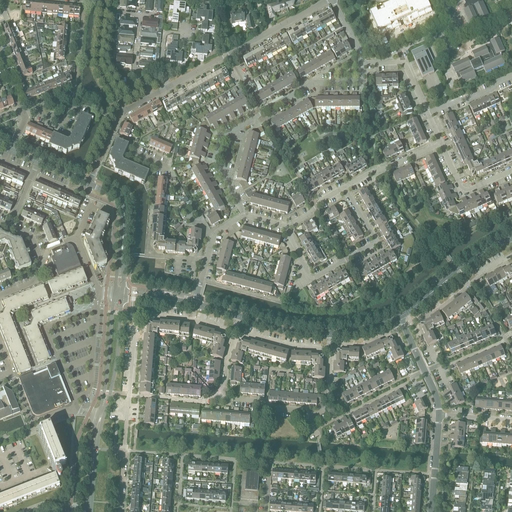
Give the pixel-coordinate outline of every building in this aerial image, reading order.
[(120,3),(120,8),(126,9),(126,0),(117,0),(117,3),(120,3)] [(164,0),(157,0),(158,1),(155,1),(154,7),(158,6),(157,12),(162,12),(164,0)] [(179,0),(179,3),(179,11),(181,11),(181,14),(184,14),(188,14),(189,8),(185,8),(185,4),(184,4),(184,0),(179,0)] [(397,0),(392,3),(392,4),(390,5),(389,4),(377,10),(370,13),(380,36),(401,27),(400,22),(399,23),(399,21),(409,16),(410,18),(412,22),(433,12),(427,0),(397,0)] [(482,22),(490,18),(483,2),(482,2),(481,0),(455,0),(457,5),(465,2),(466,4),(465,5),(467,9),(464,10),(471,26),(482,21),(482,22)] [(287,7),(287,8),(292,6),(291,1),(287,1),(272,4),(272,5),(267,6),(270,19),(272,18),(275,17),(274,14),(275,14),(274,12),(280,11),(279,8),(282,8),(284,8),(284,7),(287,7)] [(26,2),(25,5),(23,5),(22,10),(25,10),(25,11),(30,12),(31,3),(26,2)] [(177,11),(179,11),(179,3),(174,3),(173,7),(169,6),(169,9),(169,12),(176,13),(177,11)] [(202,19),(204,5),(200,5),(200,11),(197,11),(197,15),(193,15),(192,21),(200,21),(200,19),(202,19)] [(204,19),(204,22),(212,22),(213,13),(206,12),(206,6),(204,5),(202,19),(204,19)] [(238,23),(239,26),(248,24),(249,29),(253,29),(251,16),(246,17),(244,18),(242,10),(240,11),(239,11),(236,12),(238,23)] [(327,10),(325,11),(331,22),(336,19),(331,12),(328,13),(327,10)] [(325,15),(322,17),(326,25),(331,22),(325,11),(323,12),(325,15)] [(176,15),(176,13),(169,12),(168,18),(172,18),(172,22),(178,23),(179,15),(176,15)] [(238,23),(236,12),(233,13),(232,12),(230,13),(231,20),(228,21),(228,20),(224,21),(226,34),(231,33),(229,25),(238,23)] [(317,15),(315,16),(322,27),(326,25),(322,17),(319,18),(317,15)] [(131,17),(130,17),(121,16),(120,25),(136,27),(136,23),(136,22),(136,21),(136,20),(135,19),(134,18),(133,17),(132,17),(131,17)] [(315,21),(313,22),(317,30),(322,27),(315,16),(313,17),(315,21)] [(142,23),(142,27),(157,28),(158,19),(149,18),(148,18),(147,18),(146,18),(145,19),(144,19),(144,20),(143,20),(143,21),(143,22),(142,22),(142,23)] [(308,20),(306,21),(312,32),(317,30),(313,22),(310,24),(308,20)] [(306,26),(303,27),(307,35),(312,32),(306,21),(304,22),(306,26)] [(204,22),(204,24),(202,23),(201,31),(207,32),(207,28),(211,28),(211,25),(214,25),(214,23),(212,22),(204,22)] [(6,32),(14,29),(12,24),(3,27),(6,32)] [(298,25),(296,26),(303,38),(307,35),(303,27),(300,29),(298,25)] [(296,31),(293,32),(298,40),(303,38),(296,26),(294,27),(296,31)] [(16,34),(14,29),(6,32),(7,37),(16,34)] [(157,38),(157,31),(142,30),(141,37),(153,38),(157,38)] [(293,43),(298,40),(293,32),(291,34),(289,30),(286,31),(293,43)] [(286,46),(291,44),(285,32),(283,34),(285,37),(282,39),(286,46)] [(7,37),(9,42),(18,39),(21,38),(19,33),(16,34),(7,37)] [(135,37),(123,36),(119,36),(119,43),(134,45),(135,37)] [(204,46),(212,47),(212,41),(208,40),(209,37),(203,36),(202,44),(204,44),(204,46)] [(282,49),(286,46),(282,39),(279,40),(277,37),(275,38),(282,49)] [(21,38),(18,39),(9,42),(11,47),(20,44),(23,43),(21,38)] [(277,52),(282,49),(275,38),(273,39),(275,42),(272,44),(277,52)] [(499,38),(489,42),(490,44),(472,52),(474,58),(469,61),(468,58),(452,65),(455,73),(456,73),(458,79),(461,78),(463,83),(476,77),(475,74),(484,69),(485,73),(505,64),(503,59),(505,58),(502,52),(505,51),(499,38)] [(342,45),(346,52),(351,50),(346,41),(344,42),(345,43),(342,45)] [(272,54),(277,52),(272,44),(270,45),(268,42),(266,43),(272,54)] [(167,52),(174,53),(175,51),(177,51),(178,44),(172,43),(171,47),(167,46),(167,52)] [(267,57),(272,54),(266,43),(264,44),(266,48),(263,49),(267,57)] [(22,49),(20,44),(11,47),(13,52),(22,49)] [(414,58),(423,78),(434,73),(432,67),(435,65),(426,45),(427,45),(427,44),(411,52),(414,58)] [(197,61),(201,61),(202,48),(200,48),(200,45),(192,45),(191,54),(195,55),(198,55),(197,61)] [(342,55),(346,52),(342,45),(338,47),(338,46),(337,46),(342,55)] [(204,48),(202,48),(201,61),(203,62),(204,56),(207,56),(207,52),(211,53),(212,47),(204,46),(204,48)] [(342,55),(337,46),(335,47),(334,46),(331,48),(337,58),(342,55)] [(263,59),(267,57),(263,49),(260,51),(258,47),(256,48),(263,59)] [(256,53),(253,54),(258,62),(263,59),(256,48),(254,49),(256,53)] [(24,54),(22,49),(13,52),(15,57),(24,54)] [(154,58),(155,50),(146,49),(146,54),(142,53),(141,57),(154,58)] [(326,54),(331,62),(333,61),(334,62),(336,61),(330,51),(326,54)] [(174,55),(174,53),(167,52),(166,58),(170,59),(170,62),(176,63),(176,55),(174,55)] [(249,52),(247,53),(253,65),(255,63),(257,67),(260,66),(258,62),(253,54),(251,56),(249,52)] [(15,57),(18,63),(26,59),(25,57),(28,56),(27,53),(24,54),(15,57)] [(64,60),(65,54),(55,53),(54,53),(53,61),(56,62),(56,59),(62,60),(62,63),(64,62),(64,60)] [(176,55),(176,63),(181,64),(182,60),(186,60),(186,54),(179,53),(178,56),(176,55)] [(248,67),(253,65),(247,53),(245,54),(247,58),(244,59),(248,67)] [(328,66),(330,65),(329,64),(331,62),(326,54),(322,56),(328,66)] [(117,65),(132,66),(133,58),(118,56),(117,65)] [(326,67),(328,66),(322,56),(318,59),(323,67),(325,66),(326,67)] [(28,64),(26,59),(18,63),(19,67),(28,64)] [(140,68),(153,69),(154,63),(152,63),(151,60),(148,59),(148,62),(141,62),(140,68)] [(320,68),(323,67),(318,59),(313,61),(319,71),(321,70),(320,68)] [(319,71),(313,61),(309,63),(314,72),(317,71),(317,72),(319,71)] [(314,72),(309,63),(305,66),(311,76),(313,74),(312,73),(314,72)] [(30,69),(28,64),(19,67),(21,73),(30,69)] [(309,77),(311,76),(305,66),(301,68),(306,77),(308,75),(309,77)] [(229,78),(225,70),(222,72),(220,68),(218,69),(224,80),(229,78)] [(306,77),(301,68),(297,71),(302,81),(305,79),(304,78),(306,77)] [(32,74),(30,69),(21,73),(24,78),(32,74)] [(215,75),(219,83),(224,80),(218,69),(216,70),(218,74),(215,75)] [(70,71),(63,74),(67,84),(72,82),(69,76),(71,75),(70,71)] [(57,75),(58,78),(62,86),(67,84),(63,74),(62,73),(57,75)] [(219,83),(215,75),(212,77),(210,73),(208,74),(214,86),(219,83)] [(298,82),(293,73),(288,76),(293,84),(295,83),(296,84),(298,83),(298,82)] [(210,88),(214,86),(208,74),(206,75),(208,79),(205,80),(210,88)] [(291,85),(293,84),(288,76),(284,78),(290,88),(292,87),(291,85)] [(58,78),(53,80),(57,88),(62,86),(58,78)] [(199,79),(205,91),(210,88),(205,80),(203,82),(201,78),(199,79)] [(288,89),(290,88),(284,78),(280,80),(285,89),(287,88),(288,89)] [(200,93),(205,91),(199,79),(197,80),(199,84),(196,86),(200,93)] [(53,80),(48,82),(51,90),(57,88),(53,80)] [(283,90),(285,89),(280,80),(276,83),(281,93),(283,92),(283,90)] [(48,82),(43,84),(46,92),(51,90),(48,82)] [(189,85),(195,96),(200,93),(196,86),(193,87),(191,83),(189,85)] [(279,94),(281,93),(276,83),(271,85),(276,94),(279,93),(279,94)] [(43,84),(38,86),(41,94),(46,92),(43,84)] [(191,99),(195,96),(189,85),(187,86),(189,89),(186,91),(191,99)] [(274,95),(276,94),(271,85),(267,88),(273,98),(275,96),(274,95)] [(38,86),(33,88),(36,96),(41,94),(38,86)] [(511,86),(498,93),(502,102),(511,98),(511,86)] [(33,88),(28,90),(31,98),(36,96),(33,88)] [(271,99),(273,98),(267,88),(263,90),(268,99),(270,97),(271,99)] [(180,90),(186,101),(191,99),(186,91),(184,92),(182,89),(180,90)] [(31,98),(28,90),(23,92),(26,100),(31,98)] [(181,104),(186,101),(180,90),(178,91),(180,94),(177,96),(181,104)] [(266,100),(268,99),(263,90),(259,93),(265,103),(267,101),(266,100)] [(265,103),(259,93),(255,95),(260,104),(262,102),(263,104),(265,103)] [(170,95),(176,106),(181,104),(177,96),(174,97),(172,94),(170,95)] [(493,94),(491,95),(496,105),(501,103),(497,94),(494,95),(493,94)] [(170,100),(167,101),(172,109),(176,106),(170,95),(168,96),(170,100)] [(239,99),(244,107),(246,106),(249,110),(251,109),(247,103),(249,102),(245,95),(243,96),(239,99)] [(398,104),(399,103),(408,99),(405,95),(396,99),(397,100),(396,102),(397,105),(398,104)] [(490,97),(488,98),(492,107),(496,105),(491,95),(489,96),(490,97)] [(11,97),(5,99),(9,107),(14,105),(11,97)] [(481,101),(479,102),(483,111),(487,109),(483,98),(480,99),(481,101)] [(485,98),(483,98),(487,109),(492,107),(488,98),(485,99),(485,98)] [(5,99),(0,101),(4,109),(9,107),(5,99)] [(165,103),(163,99),(161,100),(167,112),(172,109),(167,101),(165,103)] [(239,99),(235,101),(242,114),(244,113),(242,109),(244,107),(239,99)] [(313,109),(308,100),(307,99),(305,100),(306,102),(304,103),(309,111),(313,109)] [(400,107),(400,109),(410,104),(408,99),(399,103),(398,104),(400,107)] [(158,101),(153,104),(157,112),(162,109),(158,101)] [(231,103),(236,112),(238,111),(240,115),(242,114),(235,101),(231,103)] [(479,113),(474,102),(472,103),(472,105),(470,106),(475,118),(480,116),(479,113)] [(483,111),(479,102),(476,103),(476,102),(474,102),(479,113),(483,111)] [(231,103),(227,106),(234,119),(236,117),(233,113),(236,112),(231,103)] [(305,114),(309,111),(304,103),(302,104),(301,103),(299,104),(305,114)] [(153,104),(149,107),(153,114),(157,112),(153,104)] [(305,114),(299,104),(297,105),(298,106),(296,108),(301,116),(305,114)] [(412,110),(410,104),(400,109),(401,109),(400,109),(403,117),(413,113),(411,110),(412,110)] [(234,119),(227,106),(222,108),(227,117),(230,116),(232,120),(234,119)] [(148,117),(153,114),(149,107),(144,109),(148,117)] [(222,108),(218,111),(226,123),(228,122),(225,118),(227,117),(222,108)] [(296,119),(301,116),(296,108),(293,109),(293,108),(291,109),(296,119)] [(143,119),(148,117),(144,109),(139,112),(143,119)] [(292,121),(296,119),(291,109),(289,110),(289,111),(287,112),(292,121)] [(214,113),(219,122),(221,120),(224,125),(226,123),(218,111),(214,113)] [(138,122),(143,119),(139,112),(134,114),(138,122)] [(288,123),(292,121),(287,112),(285,114),(284,112),(282,114),(288,123)] [(214,113),(210,116),(217,128),(219,127),(217,123),(219,122),(214,113)] [(129,123),(132,126),(133,125),(138,122),(134,114),(129,117),(131,120),(129,123)] [(284,126),(288,123),(282,114),(280,115),(281,116),(279,117),(284,126)] [(443,121),(444,123),(455,118),(452,114),(443,118),(444,120),(443,121)] [(75,126),(87,131),(92,120),(80,115),(78,119),(76,119),(75,120),(75,121),(77,122),(75,126)] [(217,128),(210,116),(205,118),(207,121),(202,124),(208,128),(213,125),(215,129),(217,128)] [(280,128),(284,126),(279,117),(277,119),(276,117),(274,118),(280,128)] [(273,121),(270,122),(275,131),(280,128),(274,118),(272,119),(273,121)] [(409,127),(418,123),(417,121),(419,120),(418,118),(407,123),(409,127)] [(446,125),(447,127),(457,123),(455,118),(444,123),(445,125),(446,125)] [(122,129),(130,133),(132,127),(131,127),(132,126),(129,123),(127,125),(124,124),(122,129)] [(409,127),(411,132),(422,127),(421,125),(419,126),(418,123),(409,127)] [(458,127),(457,123),(447,127),(448,129),(447,130),(448,132),(458,127)] [(25,132),(30,134),(34,126),(28,124),(25,132)] [(197,129),(196,134),(210,137),(211,135),(206,134),(208,128),(202,124),(200,129),(197,129)] [(34,126),(30,134),(35,136),(39,128),(34,126)] [(70,138),(82,143),(87,131),(75,126),(73,131),(71,130),(71,131),(70,133),(72,134),(70,138)] [(413,136),(422,132),(421,130),(423,129),(422,127),(411,132),(413,136)] [(450,133),(451,136),(460,131),(458,127),(448,132),(449,134),(450,133)] [(35,136),(40,138),(43,130),(39,128),(35,136)] [(130,133),(122,129),(120,134),(128,138),(130,133)] [(40,138),(45,140),(48,132),(43,130),(40,138)] [(462,136),(460,131),(451,136),(452,138),(451,139),(452,141),(462,136)] [(54,135),(48,132),(45,140),(50,143),(54,135)] [(413,136),(415,141),(426,136),(425,134),(423,134),(422,132),(413,136)] [(58,137),(54,135),(50,143),(48,146),(60,152),(65,140),(60,138),(61,136),(60,135),(59,135),(58,137)] [(415,141),(417,145),(426,141),(425,139),(427,138),(426,136),(415,141)] [(454,142),(455,144),(464,140),(462,136),(452,141),(453,143),(454,142)] [(67,153),(78,148),(79,149),(82,143),(70,138),(69,140),(67,141),(65,140),(60,152),(66,154),(67,153)] [(149,146),(154,148),(157,140),(152,138),(149,146)] [(195,138),(194,143),(208,147),(208,144),(204,143),(204,141),(195,138)] [(159,150),(162,142),(157,140),(154,148),(159,150)] [(466,145),(464,140),(455,144),(456,147),(455,147),(456,149),(466,145)] [(126,151),(128,146),(117,141),(112,153),(123,157),(125,153),(127,154),(128,153),(128,151),(126,151)] [(159,150),(164,153),(167,145),(162,142),(159,150)] [(395,144),(399,153),(402,152),(402,154),(405,153),(400,142),(395,144)] [(395,144),(391,146),(396,157),(398,156),(397,154),(399,153),(395,144)] [(169,155),(172,147),(167,145),(164,153),(169,155)] [(468,149),(466,145),(456,149),(457,151),(458,151),(459,153),(468,149)] [(391,146),(386,148),(391,157),(393,156),(393,158),(396,157),(391,146)] [(192,147),(191,152),(205,156),(206,154),(201,152),(202,150),(192,147)] [(391,157),(386,148),(382,150),(386,161),(389,160),(388,158),(391,157)] [(470,154),(468,149),(459,153),(460,156),(459,156),(460,158),(470,154)] [(193,158),(191,164),(199,163),(200,157),(205,158),(205,156),(191,152),(190,157),(193,158)] [(112,153),(109,159),(110,159),(115,170),(114,172),(120,174),(125,163),(123,162),(122,160),(123,157),(112,153)] [(510,164),(511,163),(507,153),(502,155),(507,164),(509,163),(510,164)] [(462,160),(463,162),(472,158),(470,154),(460,158),(461,160),(462,160)] [(502,155),(498,157),(503,167),(505,166),(504,165),(507,164),(502,155)] [(424,160),(426,165),(437,160),(436,158),(434,158),(433,156),(424,160)] [(498,157),(494,159),(498,168),(500,167),(501,168),(503,167),(498,157)] [(363,171),(365,170),(365,168),(367,167),(362,158),(358,161),(363,171)] [(474,163),(472,158),(463,162),(464,164),(463,165),(464,167),(467,166),(474,163)] [(492,172),(494,171),(489,161),(488,158),(484,160),(485,163),(489,172),(491,171),(492,172)] [(363,171),(358,161),(356,159),(352,161),(354,163),(358,172),(361,171),(361,172),(363,171)] [(494,159),(489,161),(494,171),(496,170),(496,169),(498,168),(494,159)] [(428,169),(437,165),(436,163),(437,162),(437,160),(426,165),(428,169)] [(120,174),(132,179),(137,168),(132,166),(133,165),(132,164),(130,164),(130,165),(125,163),(120,174)] [(192,170),(194,175),(207,167),(206,165),(202,168),(199,163),(191,164),(194,169),(192,170)] [(334,165),(335,167),(341,177),(343,175),(342,174),(345,173),(340,164),(339,165),(338,163),(334,165)] [(355,175),(350,166),(349,166),(348,163),(343,165),(345,168),(350,177),(352,175),(353,177),(355,175)] [(358,172),(354,163),(350,166),(355,175),(357,174),(356,173),(358,172)] [(475,164),(474,163),(467,166),(470,172),(472,172),(472,173),(471,175),(472,176),(473,176),(474,176),(475,174),(476,173),(477,175),(483,172),(480,165),(478,165),(477,163),(475,164)] [(489,172),(485,163),(480,165),(483,172),(485,175),(487,174),(487,173),(489,172)] [(415,175),(410,165),(408,166),(408,167),(406,168),(410,177),(415,175)] [(428,169),(430,173),(440,169),(440,167),(438,167),(437,165),(428,169)] [(1,176),(6,179),(10,170),(5,167),(2,175),(1,176)] [(194,175),(197,179),(205,174),(204,172),(208,169),(207,167),(194,175)] [(336,178),(331,169),(330,167),(327,168),(327,167),(325,169),(333,181),(335,180),(334,179),(336,178)] [(341,177),(335,167),(331,169),(336,178),(338,176),(339,178),(341,177)] [(141,170),(137,168),(132,179),(144,185),(149,173),(144,171),(144,170),(143,169),(142,169),(141,170)] [(401,169),(406,179),(410,177),(406,168),(404,169),(403,168),(401,169)] [(333,181),(325,169),(321,171),(328,183),(330,181),(331,183),(333,181)] [(401,181),(406,179),(401,169),(399,170),(399,171),(397,172),(401,181)] [(432,178),(441,174),(440,171),(441,171),(440,169),(430,173),(432,178)] [(10,170),(6,179),(11,181),(12,179),(15,172),(10,170)] [(328,183),(321,171),(317,174),(325,186),(326,185),(326,184),(328,183)] [(20,174),(15,172),(12,179),(17,181),(20,174)] [(397,183),(401,181),(397,172),(395,173),(394,172),(392,173),(397,183)] [(20,174),(17,181),(22,184),(25,176),(20,174)] [(197,179),(199,183),(212,176),(211,174),(206,176),(205,174),(197,179)] [(325,186),(317,174),(313,176),(320,187),(322,186),(323,187),(325,186)] [(432,178),(434,182),(444,177),(444,175),(442,176),(441,174),(432,178)] [(199,183),(201,187),(210,182),(209,180),(213,177),(212,176),(199,183)] [(320,187),(313,176),(314,179),(310,181),(316,191),(318,190),(317,189),(320,187)] [(434,182),(436,187),(445,183),(444,180),(445,179),(444,177),(434,182)] [(316,191),(310,181),(309,179),(305,181),(311,192),(314,191),(314,192),(316,191)] [(38,192),(38,191),(41,183),(36,181),(33,190),(38,192)] [(201,187),(204,191),(217,184),(215,182),(211,184),(210,182),(201,187)] [(43,193),(46,185),(41,183),(38,191),(38,192),(40,193),(40,191),(43,193)] [(204,191),(206,195),(215,190),(213,188),(218,186),(217,184),(204,191)] [(437,189),(439,193),(452,187),(452,185),(447,187),(446,184),(437,189)] [(42,194),(47,196),(51,187),(46,185),(43,193),(42,194)] [(507,201),(511,199),(506,185),(504,186),(505,190),(503,191),(507,201)] [(51,187),(47,196),(52,198),(56,190),(51,187)] [(356,199),(357,201),(370,194),(368,189),(367,189),(366,187),(360,191),(361,193),(359,194),(360,196),(356,199)] [(452,187),(439,193),(441,198),(450,193),(449,191),(453,189),(452,187)] [(499,188),(497,189),(503,203),(507,201),(503,191),(501,193),(499,188)] [(494,196),(498,205),(503,203),(497,189),(495,190),(497,194),(494,196)] [(61,192),(56,190),(52,198),(57,200),(61,192)] [(206,195),(209,199),(221,192),(220,190),(216,193),(215,190),(206,195)] [(481,191),(487,204),(488,207),(494,204),(493,202),(492,202),(487,193),(485,194),(483,190),(481,191)] [(248,198),(251,199),(250,204),(253,205),(252,206),(255,207),(258,196),(253,194),(253,193),(253,192),(252,191),(246,195),(248,198)] [(483,206),(487,204),(481,191),(479,192),(481,196),(478,197),(483,206)] [(63,203),(63,201),(66,194),(61,192),(57,200),(63,203)] [(209,199),(211,204),(220,199),(218,196),(222,194),(221,192),(209,199)] [(441,198),(443,202),(456,196),(455,194),(451,196),(450,193),(441,198)] [(63,201),(63,203),(67,205),(68,203),(71,196),(66,194),(63,201)] [(300,194),(296,197),(302,207),(303,205),(303,204),(305,203),(300,194)] [(363,200),(364,202),(373,198),(370,194),(357,201),(359,203),(363,200)] [(474,194),(472,195),(478,208),(483,206),(478,197),(476,198),(474,194)] [(472,200),(470,201),(474,210),(478,208),(472,195),(470,196),(472,200)] [(73,206),(76,198),(71,196),(68,203),(68,204),(73,206)] [(445,206),(445,207),(454,202),(453,200),(457,198),(456,196),(443,202),(440,203),(442,208),(445,206)] [(293,203),(291,204),(294,209),(299,206),(300,208),(302,207),(296,197),(291,199),(293,203)] [(72,207),(78,209),(81,200),(76,198),(73,206),(72,207)] [(375,202),(373,198),(364,202),(365,205),(361,207),(362,209),(375,202)] [(474,210),(470,201),(467,202),(465,198),(463,199),(471,215),(475,213),(474,210)] [(211,204),(213,208),(223,202),(222,200),(221,201),(220,199),(211,204)] [(466,217),(471,215),(463,199),(461,199),(463,204),(461,205),(465,214),(466,217)] [(8,202),(5,210),(10,212),(14,202),(9,200),(8,202)] [(375,202),(362,209),(363,211),(368,209),(369,211),(377,206),(380,204),(378,200),(375,202)] [(213,208),(214,208),(216,212),(220,210),(221,212),(226,209),(223,205),(224,204),(223,202),(213,208)] [(456,207),(454,202),(445,207),(447,211),(449,210),(450,212),(453,214),(456,207)] [(456,207),(453,214),(457,215),(459,214),(460,216),(465,214),(461,205),(456,207)] [(331,208),(329,209),(335,219),(335,218),(339,216),(337,212),(339,211),(336,206),(332,209),(331,208)] [(366,215),(367,217),(380,210),(377,206),(369,211),(370,213),(366,215)] [(30,210),(25,208),(21,217),(26,219),(30,210)] [(154,213),(154,217),(165,218),(166,214),(166,209),(155,208),(154,213)] [(326,218),(328,217),(331,221),(335,219),(329,209),(327,210),(328,211),(324,214),(326,218)] [(340,216),(343,221),(352,215),(351,213),(350,214),(347,209),(343,212),(344,214),(340,216)] [(30,210),(26,219),(31,221),(34,212),(30,210)] [(382,214),(380,210),(367,217),(368,219),(372,217),(374,219),(382,214)] [(34,212),(31,221),(36,223),(39,214),(34,212)] [(218,217),(216,213),(212,215),(211,215),(217,225),(219,224),(218,223),(223,220),(220,216),(218,217)] [(39,214),(36,223),(41,226),(45,217),(39,214)] [(106,265),(106,264),(98,244),(101,239),(102,240),(104,235),(102,235),(105,228),(107,229),(109,224),(107,224),(109,220),(96,214),(84,241),(95,269),(101,266),(102,267),(103,267),(103,268),(104,268),(104,267),(105,267),(106,266),(106,265)] [(385,218),(382,214),(374,219),(375,221),(371,224),(372,226),(385,218)] [(217,225),(211,215),(207,218),(212,226),(214,225),(215,226),(217,225)] [(352,215),(343,221),(340,216),(338,221),(344,223),(345,225),(354,220),(352,217),(354,217),(352,215)] [(154,217),(153,222),(153,227),(165,228),(165,223),(165,218),(154,217)] [(387,223),(385,218),(372,226),(373,228),(377,225),(379,228),(387,223)] [(309,220),(307,221),(313,231),(317,229),(315,225),(317,223),(315,219),(310,221),(309,220)] [(345,225),(342,226),(344,230),(360,221),(359,219),(355,222),(354,220),(345,225)] [(309,234),(313,231),(307,221),(305,222),(306,224),(302,226),(304,231),(306,230),(309,234)] [(360,221),(344,230),(347,235),(358,228),(357,226),(361,223),(360,221)] [(43,228),(45,233),(52,230),(54,230),(51,224),(43,228)] [(377,235),(378,237),(391,229),(388,225),(380,230),(381,232),(377,235)] [(164,233),(165,228),(153,227),(153,232),(152,237),(155,237),(162,238),(164,238),(164,233)] [(358,228),(347,235),(349,239),(352,237),(365,230),(364,228),(360,230),(358,228)] [(383,236),(385,238),(396,232),(394,228),(391,229),(378,237),(379,238),(383,236)] [(191,240),(199,241),(201,241),(201,236),(202,231),(190,230),(190,235),(189,240),(191,240)] [(366,232),(365,230),(352,237),(355,242),(356,241),(357,242),(362,239),(362,238),(363,237),(362,234),(366,232)] [(382,243),(383,245),(398,236),(396,232),(385,238),(386,240),(382,243)] [(16,240),(2,234),(0,235),(0,240),(1,244),(4,242),(5,243),(7,245),(9,244),(10,247),(17,244),(16,240)] [(55,234),(54,235),(47,238),(49,243),(58,240),(55,234)] [(311,239),(308,234),(304,237),(303,235),(299,237),(301,242),(300,243),(301,245),(311,239)] [(401,240),(398,236),(383,245),(384,247),(388,244),(390,247),(398,242),(401,240)] [(162,238),(155,237),(154,244),(156,245),(156,246),(154,247),(154,249),(156,250),(157,248),(159,248),(159,250),(166,250),(166,243),(165,243),(165,240),(162,240),(162,238)] [(304,246),(305,248),(313,243),(311,239),(301,245),(302,246),(304,246)] [(29,255),(28,252),(26,253),(24,249),(25,248),(23,242),(21,242),(17,240),(16,240),(17,244),(10,247),(12,253),(11,253),(15,265),(17,265),(19,271),(32,265),(29,259),(28,260),(27,256),(29,255)] [(188,244),(186,244),(186,252),(193,253),(193,251),(194,251),(196,253),(197,253),(198,252),(198,251),(196,249),(196,248),(198,248),(199,241),(191,240),(191,242),(188,242),(188,244)] [(176,242),(171,242),(166,241),(166,243),(166,250),(165,253),(170,253),(175,254),(176,242)] [(185,254),(186,252),(186,244),(186,243),(181,242),(176,242),(175,254),(180,254),(185,254)] [(392,251),(399,253),(400,249),(399,247),(401,246),(398,242),(390,247),(392,251)] [(313,243),(305,248),(306,250),(302,252),(303,255),(316,247),(313,243)] [(53,263),(49,265),(48,266),(48,267),(50,273),(49,273),(50,277),(49,278),(50,281),(50,282),(49,282),(49,283),(54,295),(76,286),(77,287),(80,286),(80,285),(87,282),(86,281),(87,281),(88,280),(88,279),(88,278),(87,278),(87,277),(86,277),(85,277),(74,249),(73,248),(72,247),(71,246),(70,246),(69,245),(68,245),(67,245),(66,245),(65,246),(51,251),(54,257),(53,257),(51,258),(51,260),(53,263)] [(316,247),(303,255),(304,256),(308,254),(310,256),(318,251),(321,250),(319,246),(316,247)] [(321,250),(318,251),(310,256),(311,258),(307,261),(308,263),(321,255),(323,254),(321,250)] [(383,251),(381,252),(389,265),(393,262),(388,254),(385,255),(383,251)] [(392,251),(388,254),(393,262),(397,260),(396,258),(398,257),(399,253),(392,251)] [(382,257),(379,259),(386,270),(390,268),(388,265),(389,265),(381,252),(379,253),(382,257)] [(323,254),(321,255),(308,263),(309,265),(313,262),(315,265),(320,261),(321,263),(327,260),(323,254)] [(375,256),(373,257),(382,272),(386,270),(379,259),(377,260),(375,256)] [(373,262),(371,263),(378,275),(382,272),(373,257),(371,258),(373,262)] [(372,274),(373,277),(378,275),(371,263),(369,265),(366,261),(364,262),(372,274)] [(365,267),(363,268),(368,277),(372,274),(364,262),(362,263),(365,267)] [(228,267),(217,264),(216,266),(218,267),(216,272),(221,273),(222,271),(226,272),(228,267)] [(358,265),(356,267),(364,282),(369,279),(368,277),(363,268),(360,270),(358,265)] [(511,277),(511,265),(511,268),(510,269),(509,267),(503,271),(507,278),(509,277),(510,279),(511,277)] [(339,268),(338,269),(345,281),(349,279),(344,270),(342,272),(339,268)] [(338,274),(336,275),(341,284),(345,281),(338,269),(336,270),(338,274)] [(503,280),(507,278),(503,271),(502,269),(500,270),(499,269),(497,270),(503,280)] [(8,270),(3,272),(6,280),(11,278),(8,270)] [(499,282),(503,280),(497,270),(495,271),(496,272),(493,274),(499,282)] [(331,272),(329,273),(338,289),(342,287),(341,284),(336,275),(334,276),(331,272)] [(232,274),(231,274),(227,273),(225,277),(223,277),(222,282),(227,283),(226,284),(229,285),(232,274)] [(330,279),(328,280),(334,291),(338,289),(329,273),(327,275),(330,279)] [(494,285),(499,282),(493,274),(491,275),(490,274),(489,275),(494,285)] [(490,287),(494,285),(489,275),(487,276),(487,277),(485,279),(490,287)] [(323,277),(321,278),(330,293),(334,291),(328,280),(325,281),(323,277)] [(330,293),(321,278),(319,279),(321,284),(319,285),(324,293),(328,291),(330,293)] [(275,280),(274,285),(279,286),(278,288),(283,290),(284,285),(286,285),(286,283),(275,280)] [(315,282),(313,283),(320,296),(324,293),(319,285),(317,286),(315,282)] [(317,300),(316,298),(320,296),(313,283),(311,284),(313,288),(311,290),(313,294),(310,296),(314,302),(317,300)] [(269,284),(266,295),(268,295),(268,294),(273,295),(275,290),(272,290),(274,285),(269,284)] [(39,301),(45,299),(46,297),(45,295),(41,286),(41,285),(40,285),(39,285),(3,300),(2,300),(2,301),(2,302),(3,305),(2,305),(3,309),(1,312),(0,312),(0,330),(16,372),(17,372),(18,374),(19,374),(19,375),(20,375),(21,375),(20,374),(20,373),(30,370),(31,369),(27,360),(28,360),(26,355),(25,356),(24,352),(24,351),(22,347),(19,340),(20,340),(18,336),(17,336),(10,317),(13,311),(20,308),(21,309),(30,305),(31,304),(39,301)] [(460,312),(472,303),(465,294),(453,303),(460,312)] [(38,363),(38,365),(39,365),(44,363),(49,360),(49,359),(51,358),(50,355),(40,329),(42,325),(67,315),(67,314),(70,313),(70,311),(71,311),(69,305),(69,304),(70,304),(70,303),(70,302),(70,301),(69,301),(69,300),(68,300),(67,300),(67,301),(67,300),(64,301),(63,300),(61,301),(61,302),(60,303),(59,303),(57,304),(51,306),(36,312),(36,311),(32,313),(31,314),(32,316),(30,316),(31,319),(29,325),(26,327),(26,328),(24,329),(27,336),(29,339),(28,340),(29,341),(30,342),(38,363)] [(453,303),(442,312),(449,321),(460,312),(453,303)] [(479,311),(475,307),(470,311),(473,315),(479,311)] [(435,327),(434,327),(435,328),(440,326),(444,324),(439,313),(435,315),(430,318),(431,320),(435,327)] [(425,323),(425,324),(424,325),(422,324),(421,325),(420,326),(421,327),(423,328),(424,329),(422,329),(425,336),(432,333),(432,331),(434,330),(433,328),(434,327),(435,327),(431,320),(425,323)] [(171,323),(166,323),(161,322),(161,325),(160,333),(160,334),(165,335),(170,335),(171,323)] [(171,323),(170,335),(175,335),(179,336),(180,324),(175,324),(171,323)] [(147,336),(155,337),(155,335),(158,335),(158,333),(160,333),(161,325),(153,324),(153,326),(152,326),(150,324),(149,324),(148,325),(148,326),(150,328),(150,329),(148,329),(147,336)] [(180,324),(179,336),(184,336),(189,337),(190,325),(185,325),(180,324)] [(203,340),(206,329),(201,328),(196,326),(193,338),(198,339),(203,340)] [(492,326),(488,328),(492,337),(494,336),(495,337),(500,335),(497,331),(495,332),(492,326)] [(492,337),(488,328),(483,330),(488,340),(490,339),(489,338),(492,337)] [(215,334),(215,332),(210,330),(206,329),(203,340),(207,342),(212,343),(212,341),(215,334)] [(483,330),(479,331),(483,341),(485,340),(486,341),(488,340),(483,330)] [(483,341),(479,331),(474,333),(479,344),(481,343),(480,342),(483,341)] [(425,336),(423,337),(425,342),(427,346),(438,341),(436,337),(434,332),(432,333),(425,336)] [(479,344),(474,333),(470,335),(474,344),(476,344),(477,345),(479,344)] [(216,347),(223,349),(225,342),(223,341),(223,340),(226,339),(226,338),(225,337),(224,337),(222,338),(221,337),(221,336),(215,334),(212,341),(214,342),(214,344),(216,345),(216,347)] [(461,339),(465,348),(467,347),(468,349),(470,348),(465,337),(464,334),(460,336),(461,339)] [(474,344),(470,335),(465,337),(470,348),(472,347),(472,346),(474,344)] [(145,336),(145,341),(144,346),(156,346),(156,342),(157,337),(155,337),(147,336),(145,336)] [(461,339),(460,336),(456,338),(457,341),(461,352),(463,351),(463,349),(465,348),(461,339)] [(384,350),(385,350),(386,349),(387,352),(390,350),(390,352),(391,352),(398,349),(394,342),(393,343),(392,342),(393,340),(393,339),(392,338),(391,339),(390,341),(389,342),(388,340),(381,343),(384,350)] [(247,351),(249,351),(251,344),(244,342),(243,344),(242,343),(241,341),(240,341),(239,341),(239,342),(240,345),(240,346),(238,345),(236,352),(243,354),(244,352),(246,353),(247,351)] [(251,341),(251,344),(249,351),(248,353),(253,354),(258,355),(261,344),(256,343),(251,341)] [(371,345),(376,356),(381,354),(385,351),(385,350),(384,350),(381,343),(380,341),(376,343),(371,345)] [(457,341),(452,343),(456,352),(459,351),(459,352),(461,352),(457,341)] [(456,352),(452,343),(445,346),(447,350),(449,349),(452,355),(455,354),(454,353),(456,352)] [(266,345),(261,344),(258,355),(262,356),(267,358),(270,347),(266,345)] [(367,347),(362,349),(367,360),(372,358),(376,356),(371,345),(367,347)] [(499,347),(497,348),(501,358),(505,356),(501,345),(498,346),(499,347)] [(155,356),(156,351),(156,346),(144,346),(144,350),(143,355),(155,356)] [(211,356),(223,359),(224,354),(225,349),(223,349),(216,347),(214,346),(213,351),(211,356)] [(270,347),(267,358),(272,359),(277,360),(280,349),(275,348),(270,347)] [(390,352),(389,353),(391,357),(393,362),(404,357),(402,352),(400,348),(398,349),(391,352),(390,352)] [(496,360),(501,358),(497,348),(494,350),(494,348),(492,349),(496,360)] [(284,350),(280,349),(277,360),(281,362),(286,363),(289,352),(284,350)] [(349,359),(349,361),(354,361),(359,361),(360,349),(354,349),(349,349),(349,351),(350,351),(349,359)] [(492,362),(496,360),(492,349),(489,350),(490,351),(488,352),(492,362)] [(337,356),(337,363),(344,364),(344,363),(344,361),(347,362),(347,359),(349,359),(350,351),(349,351),(342,351),(342,353),(341,353),(339,351),(338,351),(337,351),(337,353),(339,354),(339,356),(337,356)] [(232,357),(231,361),(242,365),(243,360),(245,355),(243,354),(236,352),(234,352),(232,357)] [(292,352),(291,364),(296,364),(301,365),(302,353),(297,353),(292,352)] [(487,364),(492,362),(488,352),(485,353),(485,352),(483,353),(487,364)] [(302,353),(301,365),(306,365),(311,365),(311,364),(312,356),(312,353),(307,353),(302,353)] [(481,355),(479,356),(483,365),(487,364),(483,353),(481,354),(481,355)] [(154,366),(155,361),(155,356),(143,355),(143,360),(143,365),(154,366)] [(312,356),(311,364),(313,364),(313,366),(315,366),(315,368),(323,369),(323,361),(322,361),(322,360),(324,358),(324,357),(323,356),(322,356),(320,358),(319,358),(319,356),(312,356)] [(476,356),(474,357),(478,367),(483,365),(479,356),(476,357),(476,356)] [(474,369),(478,367),(474,357),(472,357),(472,359),(470,360),(474,369)] [(470,371),(474,369),(470,360),(468,361),(467,359),(465,360),(470,371)] [(464,363),(461,364),(465,373),(470,371),(465,360),(463,361),(464,363)] [(346,363),(344,363),(344,364),(337,363),(334,363),(334,368),(334,373),(345,373),(346,368),(346,363)] [(458,363),(456,364),(460,375),(465,373),(461,364),(459,365),(458,363)] [(40,416),(41,416),(70,404),(59,377),(60,377),(55,365),(46,368),(48,371),(34,377),(32,373),(19,378),(32,413),(33,414),(34,415),(35,416),(36,416),(37,416),(37,417),(38,417),(39,417),(39,416),(40,416)] [(142,375),(154,376),(154,371),(154,366),(143,365),(142,370),(142,375)] [(325,374),(325,369),(323,369),(315,368),(314,368),(313,373),(313,378),(325,379),(325,376),(325,374)] [(395,381),(392,376),(390,371),(385,373),(390,382),(392,381),(393,382),(395,381)] [(390,382),(385,373),(381,375),(386,386),(388,385),(388,383),(390,382)] [(142,376),(141,379),(141,384),(153,385),(153,380),(153,376),(154,376),(142,375),(142,376)] [(381,375),(377,377),(381,387),(384,385),(384,387),(386,386),(381,375)] [(209,376),(209,381),(213,386),(215,384),(215,382),(219,382),(219,379),(221,379),(221,377),(209,376)] [(241,379),(241,378),(230,377),(229,380),(231,380),(230,385),(236,385),(236,383),(241,383),(241,379)] [(377,377),(372,380),(378,390),(380,389),(379,388),(381,387),(377,377)] [(372,380),(368,382),(373,391),(375,390),(376,391),(378,390),(372,380)] [(368,382),(364,384),(369,394),(371,393),(370,392),(373,391),(368,382)] [(152,395),(152,390),(153,385),(141,384),(141,389),(140,394),(152,395)] [(243,395),(245,396),(246,384),(241,384),(240,389),(238,388),(238,393),(243,394),(243,395)] [(364,384),(359,386),(364,395),(366,394),(367,395),(369,394),(364,384)] [(444,393),(445,395),(458,389),(456,384),(447,388),(448,391),(444,393)] [(359,386),(355,388),(360,399),(362,398),(362,396),(364,395),(359,386)] [(202,387),(197,387),(196,399),(198,399),(198,397),(201,397),(201,393),(204,393),(206,392),(202,387)] [(0,419),(12,415),(20,412),(19,409),(12,392),(3,388),(2,388),(3,388),(4,391),(0,392),(0,419)] [(355,388),(351,390),(355,400),(358,398),(358,400),(360,399),(355,388)] [(450,395),(451,397),(460,393),(458,389),(445,395),(446,397),(450,395)] [(351,390),(346,393),(352,403),(354,402),(353,401),(355,400),(351,390)] [(398,392),(395,394),(400,403),(405,400),(399,390),(397,391),(398,392)] [(352,403),(346,393),(342,395),(347,404),(349,403),(350,404),(352,403)] [(392,393),(390,394),(395,405),(400,403),(395,394),(393,395),(392,393)] [(448,402),(449,404),(462,398),(460,393),(451,397),(452,400),(448,402)] [(389,397),(387,398),(391,407),(395,405),(390,394),(388,395),(389,397)] [(384,398),(382,399),(387,409),(391,407),(387,398),(385,399),(384,398)] [(465,402),(462,398),(449,404),(450,406),(454,404),(455,406),(465,402)] [(475,408),(482,409),(483,398),(476,398),(475,404),(475,407),(475,408)] [(490,399),(483,398),(482,409),(490,409),(490,399)] [(383,411),(387,409),(382,399),(380,400),(381,401),(378,402),(383,411)] [(417,408),(427,403),(426,401),(425,402),(424,399),(414,404),(417,408)] [(498,400),(490,399),(490,409),(497,410),(498,400)] [(505,400),(498,400),(497,410),(504,410),(505,400)] [(375,402),(373,403),(378,413),(383,411),(378,402),(376,403),(375,402)] [(177,414),(178,404),(171,403),(170,413),(177,414)] [(372,405),(369,407),(374,416),(378,413),(373,403),(371,404),(372,405)] [(419,414),(425,415),(425,412),(425,410),(428,409),(427,406),(428,405),(427,403),(417,408),(414,410),(416,414),(417,414),(419,413),(419,414)] [(185,414),(185,404),(178,404),(177,414),(185,414)] [(192,415),(193,405),(185,404),(185,414),(192,415)] [(200,405),(193,405),(192,415),(199,416),(200,405)] [(367,406),(365,407),(370,418),(374,416),(369,407),(367,408),(367,406)] [(361,411),(366,420),(370,418),(365,407),(363,408),(363,410),(361,411)] [(248,409),(246,409),(245,424),(250,425),(250,421),(253,421),(254,415),(248,414),(248,409)] [(361,422),(366,420),(361,411),(359,412),(358,411),(356,412),(361,422)] [(363,425),(361,422),(356,412),(354,413),(355,414),(352,415),(353,416),(354,420),(355,421),(357,424),(358,427),(363,425)] [(346,417),(344,418),(350,431),(355,429),(350,420),(348,421),(346,417)] [(346,434),(350,431),(344,418),(342,419),(344,423),(341,424),(346,434)] [(337,421),(335,422),(342,436),(346,434),(341,424),(339,426),(337,421)] [(335,433),(337,438),(342,436),(335,422),(333,423),(335,428),(331,430),(333,434),(335,433)] [(39,431),(54,469),(64,465),(49,427),(39,431)] [(482,443),(487,444),(488,434),(486,433),(486,429),(484,428),(483,438),(480,438),(480,443),(482,443)] [(455,451),(456,448),(465,449),(465,444),(464,443),(454,443),(453,445),(449,445),(448,450),(455,451)] [(146,466),(146,459),(144,459),(144,456),(137,456),(137,459),(135,459),(134,465),(143,466),(146,466)] [(456,480),(468,481),(469,469),(457,468),(456,476),(456,480)] [(49,472),(52,477),(55,476),(57,475),(58,479),(59,479),(60,479),(60,478),(57,470),(55,471),(54,469),(50,471),(47,470),(47,471),(49,472)] [(242,470),(242,477),(240,500),(258,501),(259,492),(258,492),(260,470),(247,470),(242,470)] [(483,482),(495,483),(495,471),(484,470),(484,475),(483,478),(483,482)] [(0,509),(59,486),(55,476),(52,477),(0,497),(0,509)] [(367,477),(361,477),(360,485),(366,485),(370,485),(370,479),(367,479),(367,477)] [(422,481),(420,481),(421,479),(421,478),(411,477),(411,481),(412,481),(411,487),(421,488),(422,481)] [(460,489),(455,488),(452,488),(452,491),(455,492),(467,493),(468,481),(456,480),(456,484),(460,485),(460,489)] [(494,495),(495,483),(483,482),(483,487),(482,490),(482,494),(494,495)] [(191,487),(190,491),(184,490),(183,497),(186,497),(186,499),(193,500),(194,491),(194,487),(190,487),(191,487)] [(220,490),(220,491),(219,493),(219,502),(226,502),(226,497),(227,495),(227,494),(226,494),(222,494),(223,490),(220,490)] [(454,504),(466,505),(467,493),(455,492),(455,496),(459,497),(459,501),(454,500),(454,504)] [(481,506),(493,507),(494,495),(482,494),(482,502),(481,502),(481,506)] [(332,510),(333,502),(333,497),(331,497),(331,502),(327,502),(323,502),(323,508),(326,508),(326,510),(332,510)]
